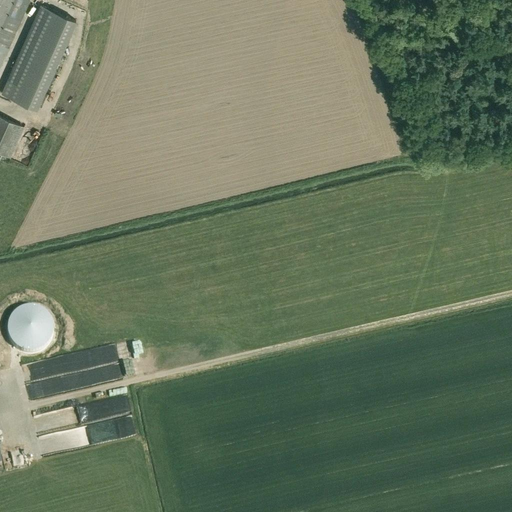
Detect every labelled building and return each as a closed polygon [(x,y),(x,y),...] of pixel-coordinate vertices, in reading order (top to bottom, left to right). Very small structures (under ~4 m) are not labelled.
[(0,0),(0,66),(10,44),(29,0),(0,0)] [(41,4),(2,92),(36,108),(76,20),(41,4)] [(0,151),(10,155),(23,125),(0,115),(0,151)] [(95,378),(168,363),(165,350),(92,365),(95,378)] [(84,370),(29,382),(32,396),(88,383),(84,370)] [(31,413),(34,427),(63,421),(61,411),(71,409),(83,407),(83,411),(78,412),(78,416),(85,414),(85,417),(106,412),(103,398),(31,413)] [(15,432),(6,431),(5,443),(14,444),(15,432)]
